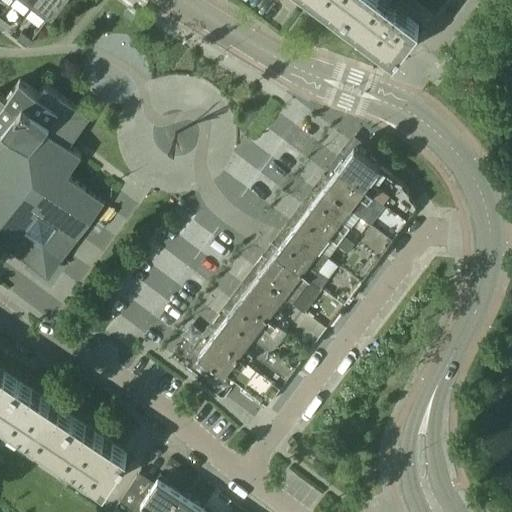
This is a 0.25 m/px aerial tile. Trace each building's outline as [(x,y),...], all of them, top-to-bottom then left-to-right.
[(35,0),(34,2),(30,7),(46,19),(60,0),(35,0)] [(316,0),(340,18),(353,0),(316,0)] [(384,0),(354,0),(340,18),(392,57),(417,24),(384,0)] [(0,15),(0,25),(4,29),(9,23),(0,15)] [(21,31),(16,38),(26,45),(31,38),(21,31)] [(5,97),(0,93),(0,240),(29,262),(32,264),(58,260),(61,257),(61,258),(104,200),(67,172),(81,154),(68,144),(89,116),(44,83),(37,92),(19,78),(5,97)] [(338,164),(407,216),(416,204),(402,181),(353,144),(338,164)] [(407,216),(338,164),(324,183),(393,235),(407,216)] [(379,254),(393,235),(324,183),(310,202),(379,254)] [(378,254),(379,254),(310,202),(293,224),(362,276),(378,254)] [(344,299),(362,276),(293,224),(276,247),(344,299)] [(328,322),(344,299),(276,247),(259,270),(327,322),(328,322)] [(310,345),(327,322),(259,270),(242,292),(310,345)] [(296,363),(310,345),(242,292),(227,311),(296,363)] [(296,363),(227,311),(213,331),(282,383),(296,363)] [(282,383),(213,331),(206,326),(187,352),(195,358),(200,352),(243,384),(240,388),(263,405),(265,402),(267,403),(282,383)] [(0,405),(16,379),(0,368),(0,405)] [(0,405),(0,418),(23,434),(50,452),(72,417),(16,379),(0,405)] [(50,452),(78,470),(103,487),(126,452),(72,417),(50,452)] [(141,478),(124,504),(134,510),(136,511),(149,511),(151,510),(154,511),(165,511),(180,491),(157,476),(151,485),(141,478)] [(180,491),(165,511),(198,511),(202,506),(180,491)]
